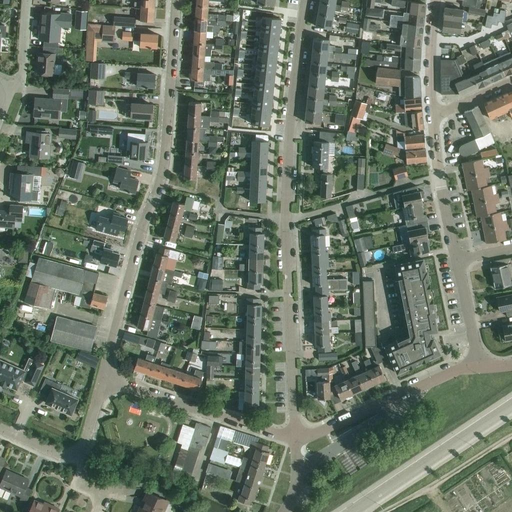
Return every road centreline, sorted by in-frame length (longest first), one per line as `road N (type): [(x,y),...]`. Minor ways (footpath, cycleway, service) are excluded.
road 1 (residential): [(296,436),(285,220),(305,0)]
road 2 (residential): [(103,380),(163,165),(175,0)]
road 3 (residential): [(296,436),(103,380)]
road 4 (residential): [(296,436),(478,366)]
road 5 (secondary): [(349,511),(511,405)]
road 6 (track): [(384,511),(511,435)]
road 7 (residential): [(457,259),(432,116)]
